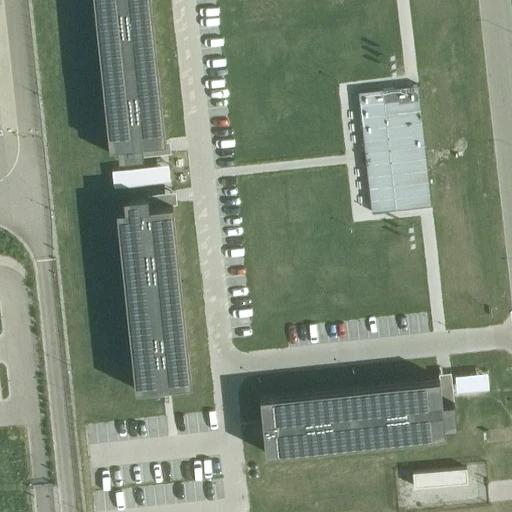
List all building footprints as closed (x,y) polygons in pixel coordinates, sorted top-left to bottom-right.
[(92,0),(108,146),(117,145),(118,157),(142,155),(141,143),(165,140),(150,0),(92,0)] [(418,84),(357,91),(371,211),(426,205),(431,205),(418,84)] [(123,208),(116,209),(134,389),(152,387),(167,385),(191,383),(172,203),(148,206),(147,194),(122,196),(123,208)] [(438,377),(259,396),(261,420),(263,434),(265,452),(444,433),(444,425),(456,424),(453,399),(441,400),(439,377),(438,377)] [(0,497),(14,497),(10,448),(0,448),(0,497)] [(467,481),(466,467),(412,471),(413,486),(467,481)]
